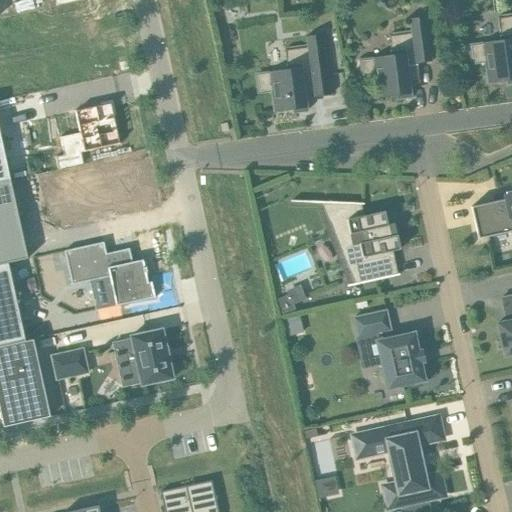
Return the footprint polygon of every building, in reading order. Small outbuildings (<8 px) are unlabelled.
[(511,16),(499,18),(499,17),(497,17),(501,41),(482,43),(483,44),(470,46),(472,63),(485,62),(488,83),(506,81),(507,84),(511,83),(511,16)] [(431,62),(425,17),(409,19),(411,33),(390,36),(390,35),(388,35),(391,55),(373,58),(373,59),(360,61),(363,78),(375,77),(378,98),(397,96),(397,99),(411,97),(409,82),(418,81),(418,83),(420,83),(417,64),(431,62)] [(330,95),(322,35),(306,37),(308,47),(286,50),(286,49),(285,49),(287,69),(269,72),(269,73),(256,75),(259,92),(271,91),(274,112),(293,110),(293,113),(307,111),(305,96),(314,95),(314,97),(330,95)] [(63,155),(55,157),(58,170),(83,164),(81,153),(120,144),(114,117),(117,116),(113,100),(99,103),(100,105),(74,110),(79,133),(60,137),(63,155)] [(0,134),(0,182),(10,180),(0,134)] [(10,180),(0,182),(0,265),(8,263),(28,259),(10,180)] [(511,191),(505,193),(507,199),(471,207),(478,239),(511,231),(511,191)] [(363,204),(291,203),(291,204),(322,205),(356,284),(347,285),(348,286),(399,275),(399,274),(398,274),(393,251),(400,250),(394,223),(388,225),(385,212),(364,217),(361,205),(363,205),(363,204)] [(104,242),(64,251),(72,285),(102,279),(101,276),(109,274),(116,306),(147,299),(147,297),(152,296),(153,298),(155,298),(151,282),(148,282),(145,273),(146,272),(145,267),(144,267),(142,260),(132,262),(129,248),(106,253),(104,242)] [(0,346),(25,341),(8,263),(0,265),(0,346)] [(289,294),(275,300),(281,315),(296,309),(289,294)] [(511,295),(501,298),(506,322),(497,324),(504,357),(511,355),(511,295)] [(181,307),(144,313),(147,331),(184,324),(181,307)] [(391,331),(386,311),(353,318),(358,338),(378,334),(379,340),(378,340),(375,341),(376,343),(386,388),(386,391),(389,390),(408,385),(408,388),(422,386),(421,382),(423,382),(426,382),(425,379),(421,363),(424,362),(421,350),(418,351),(415,334),(415,332),(412,332),(412,333),(390,338),(389,331),(391,331)] [(299,316),(282,320),(286,337),(303,332),(299,316)] [(83,336),(78,337),(80,348),(122,339),(119,321),(81,329),(83,336)] [(113,343),(122,386),(141,382),(141,385),(172,378),(162,330),(131,336),(131,339),(113,343)] [(0,413),(3,427),(50,417),(33,339),(25,341),(0,346),(0,413)] [(83,349),(51,356),(57,380),(88,373),(83,349)] [(438,421),(437,418),(406,425),(407,428),(393,431),(393,428),(353,437),(354,440),(353,440),(356,454),(357,454),(358,457),(389,450),(396,485),(395,485),(395,486),(396,486),(400,504),(399,504),(399,505),(443,496),(442,492),(444,492),(441,478),(439,478),(439,475),(425,478),(422,468),(424,467),(421,454),(419,454),(417,444),(442,438),(441,435),(442,435),(442,433),(440,433),(438,423),(440,423),(439,421),(438,421)] [(317,437),(315,428),(303,430),(305,440),(317,437)] [(213,465),(248,463),(247,438),(211,441),(213,465)] [(41,479),(44,502),(102,495),(99,473),(72,476),(72,475),(41,479)] [(218,511),(211,480),(160,491),(164,511),(218,511)]
